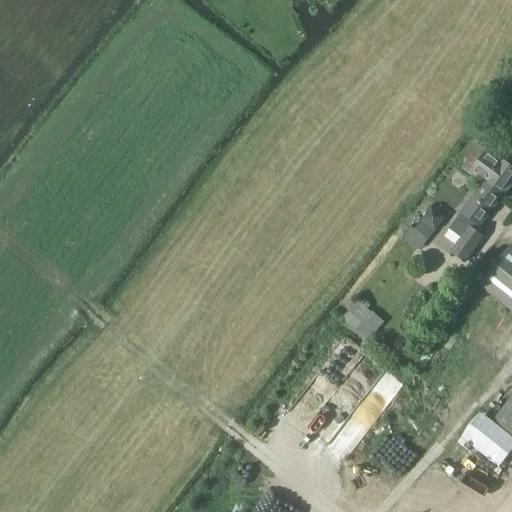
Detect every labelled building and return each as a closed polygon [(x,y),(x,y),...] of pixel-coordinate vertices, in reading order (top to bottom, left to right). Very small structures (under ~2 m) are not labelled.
[(482,182),(481,183),(482,182),(483,181),(502,195),(511,181),(511,166),(488,149),(498,136),(481,123),(453,161),(469,173),(470,172),(482,182)] [(483,181),(482,182),(481,183),(460,211),(461,212),(448,228),(461,238),(451,251),(464,261),(482,236),(476,231),(502,195),(483,181)] [(415,230),(408,224),(399,236),(420,251),(435,231),(436,232),(447,217),(432,206),(415,230)] [(511,245),(480,286),(511,311),(511,245)] [(351,311),(342,321),(355,332),(366,342),(376,330),(353,309),(351,311)] [(511,396),(493,420),(511,434),(511,396)]
